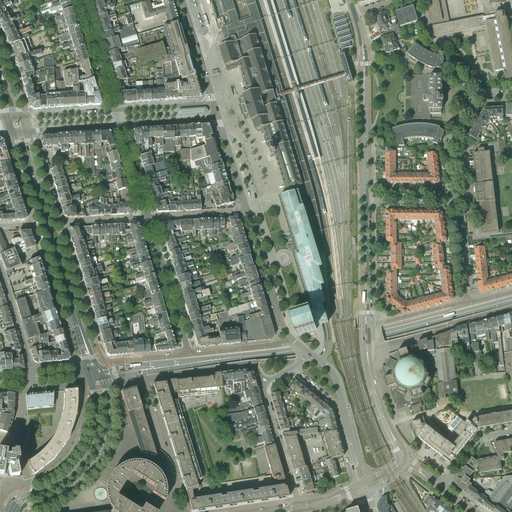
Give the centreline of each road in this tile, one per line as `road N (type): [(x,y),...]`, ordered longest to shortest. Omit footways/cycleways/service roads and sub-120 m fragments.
road 1 (tertiary): [(510,300),(336,343),(159,366)]
road 2 (residential): [(189,354),(101,357),(59,222)]
road 3 (residential): [(364,198),(364,64),(353,10)]
road 4 (tertiary): [(27,511),(93,467),(108,426),(102,377)]
road 5 (tertiary): [(90,379),(96,419),(84,457),(11,511)]
road 6 (residential): [(367,349),(511,308)]
road 7 (residential): [(189,354),(147,217)]
road 8 (tertiary): [(78,323),(36,186)]
road 9 (residential): [(454,197),(451,138),(476,99),(511,94)]
road 10 (residential): [(141,378),(255,361),(262,384)]
road 11 (residential): [(182,511),(141,378)]
road 12 (residential): [(290,339),(247,211)]
road 13 (residential): [(262,384),(299,507)]
road 14 (residential): [(373,324),(371,197)]
road 15 (residential): [(365,325),(364,198)]
